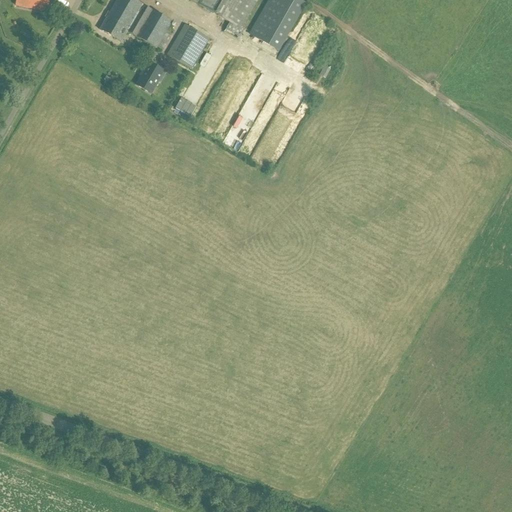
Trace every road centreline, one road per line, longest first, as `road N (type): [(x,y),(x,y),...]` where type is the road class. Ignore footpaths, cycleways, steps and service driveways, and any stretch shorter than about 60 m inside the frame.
road 1 (unclassified): [(294,511),(0,404)]
road 2 (unknown): [(0,130),(75,0)]
